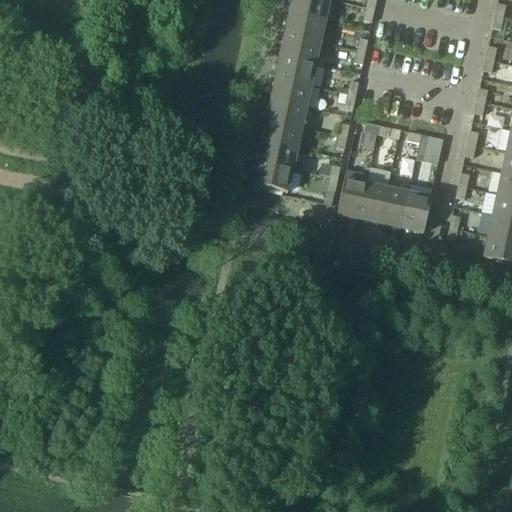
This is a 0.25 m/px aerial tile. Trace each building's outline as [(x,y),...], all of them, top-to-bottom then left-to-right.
[(328,4),(310,0),(291,0),(288,17),(323,25),(328,4)] [(376,1),(370,0),(367,0),(365,12),(373,14),(376,1)] [(505,8),(496,7),(493,19),(502,21),(505,8)] [(373,14),(365,12),(362,24),(370,26),(373,14)] [(323,25),(288,17),(284,38),(319,46),(323,25)] [(502,21),(493,19),(491,31),(499,33),(502,21)] [(319,46),(284,38),(279,60),(314,67),(319,46)] [(367,43),(358,42),(355,54),(364,56),(367,43)] [(496,51),(487,49),(484,62),(493,63),(496,51)] [(364,56),(355,54),(353,66),(361,68),(364,56)] [(314,67),(279,60),(274,81),(310,89),(314,67)] [(493,63),(484,62),(482,74),(490,76),(493,63)] [(310,89),(274,81),(270,102),(305,110),(310,89)] [(357,86),(349,84),(346,97),(355,99),(357,86)] [(486,94),(478,92),(475,104),(484,106),(486,94)] [(355,99),(346,97),(343,109),(352,111),(355,99)] [(305,110),(270,102),(265,124),(300,131),(305,110)] [(484,106),(475,104),(472,116),(481,118),(484,106)] [(300,131),(265,124),(261,145),(296,152),(300,131)] [(348,128),(340,126),(337,139),(346,141),(348,128)] [(378,129),(365,126),(363,135),(376,138),(378,129)] [(390,132),(378,129),(376,138),(388,140),(390,132)] [(477,136),(469,134),(466,147),(474,148),(477,136)] [(420,138),(408,135),(406,144),(418,147),(420,138)] [(432,141),(420,138),(418,147),(430,149),(432,141)] [(346,141),(337,139),(334,151),(343,153),(346,141)] [(296,152),(261,145),(256,166),(291,173),(296,152)] [(474,148),(466,147),(463,159),(472,161),(474,148)] [(511,156),(505,155),(500,176),(511,178),(511,156)] [(291,173),(256,166),(251,188),(287,196),(291,173)] [(339,170),(330,169),(328,181),(336,183),(339,170)] [(345,174),(343,183),(335,218),(357,223),(365,188),(367,178),(345,174)] [(468,178),(459,176),(457,189),(465,191),(468,178)] [(511,178),(500,176),(496,197),(511,200),(511,178)] [(336,183),(328,181),(325,193),(334,195),(336,183)] [(378,227),(386,192),(365,188),(357,223),(378,227)] [(465,191),(457,189),(454,201),(463,203),(465,191)] [(407,197),(386,192),(378,227),(399,232),(407,197)] [(429,201),(407,197),(399,232),(422,237),(429,201)] [(511,200),(496,197),(491,218),(511,222),(511,200)] [(511,222),(491,218),(487,239),(511,244),(511,222)] [(459,220),(450,219),(448,231),(456,233),(459,220)] [(456,233),(448,231),(445,243),(454,245),(456,233)] [(511,244),(487,239),(482,262),(511,268),(511,244)]
